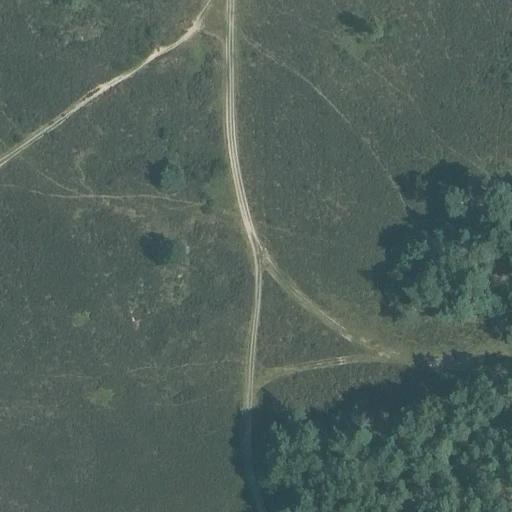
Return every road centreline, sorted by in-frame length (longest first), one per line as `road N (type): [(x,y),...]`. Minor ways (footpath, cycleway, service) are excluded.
road 1 (track): [(264,511),(247,446),(262,259),(245,207),(232,95),(233,0)]
road 2 (track): [(262,259),(307,310),(400,365),(511,352)]
road 3 (track): [(0,169),(172,55),(214,0)]
road 4 (track): [(250,384),(340,362),(400,365)]
